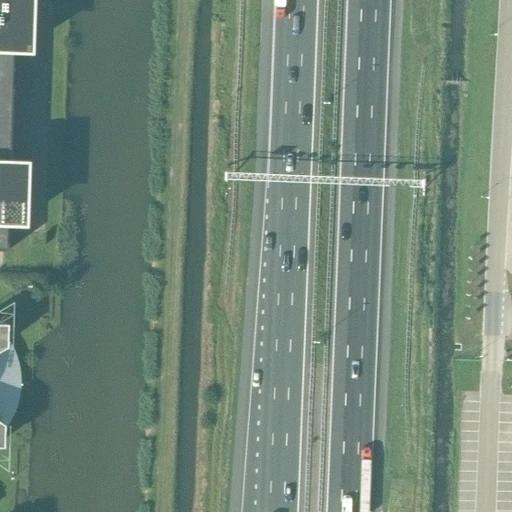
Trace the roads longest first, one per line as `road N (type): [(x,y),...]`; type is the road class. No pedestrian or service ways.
road 1 (motorway): [(296,0),(276,511)]
road 2 (motorway): [(344,511),(363,0)]
